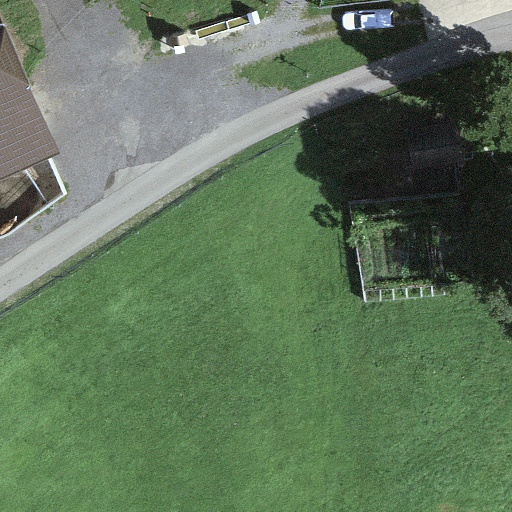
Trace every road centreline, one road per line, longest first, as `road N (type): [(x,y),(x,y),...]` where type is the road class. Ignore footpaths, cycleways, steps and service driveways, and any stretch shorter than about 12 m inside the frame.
road 1 (unclassified): [(0,282),(158,177),(289,107),(511,34)]
road 2 (track): [(52,0),(85,54),(144,96),(279,32)]
road 3 (track): [(291,0),(279,32),(366,14),(511,27)]
